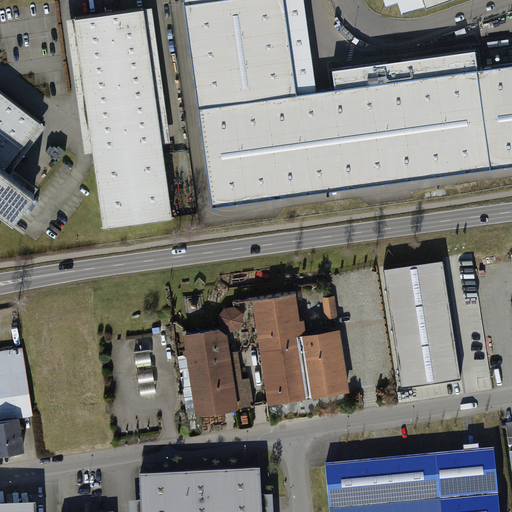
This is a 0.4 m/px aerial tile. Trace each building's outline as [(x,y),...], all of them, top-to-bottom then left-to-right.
[(183,0),(212,205),(511,163),(511,60),(478,65),(477,49),(333,69),(335,86),(317,89),(305,0),(183,0)] [(386,0),(388,4),(399,0),(405,15),(448,0),(386,0)] [(144,7),(76,16),(96,165),(104,225),(172,215),(144,7)] [(0,91),(0,210),(22,228),(50,194),(13,164),(43,127),(0,91)] [(461,376),(443,258),(384,267),(402,385),(461,376)] [(293,291),(257,297),(274,400),(309,394),(299,332),(293,291)] [(327,318),(339,316),(336,294),(324,296),(327,318)] [(218,330),(187,334),(198,411),(236,404),(225,334),(229,327),(237,327),(241,322),(240,313),(235,309),(226,310),(221,317),(223,325),(218,330)] [(332,327),(299,332),(309,394),(342,389),(332,327)] [(24,347),(0,350),(0,452),(24,449),(19,417),(34,415),(24,347)] [(150,349),(135,351),(142,396),(157,394),(150,349)] [(499,511),(494,452),(325,468),(329,511),(499,511)] [(263,511),(262,471),(142,476),(143,511),(263,511)]
